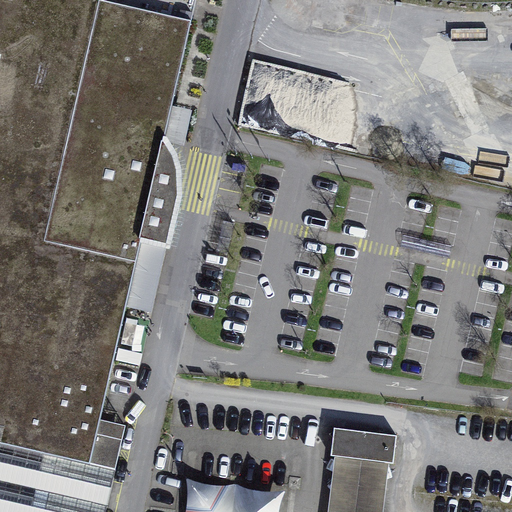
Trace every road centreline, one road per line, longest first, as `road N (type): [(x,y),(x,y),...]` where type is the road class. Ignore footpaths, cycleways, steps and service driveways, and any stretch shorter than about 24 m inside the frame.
road 1 (unknown): [(222,99),(458,157),(453,128),(420,63)]
road 2 (unknown): [(234,43),(319,66),(380,67),(511,42)]
